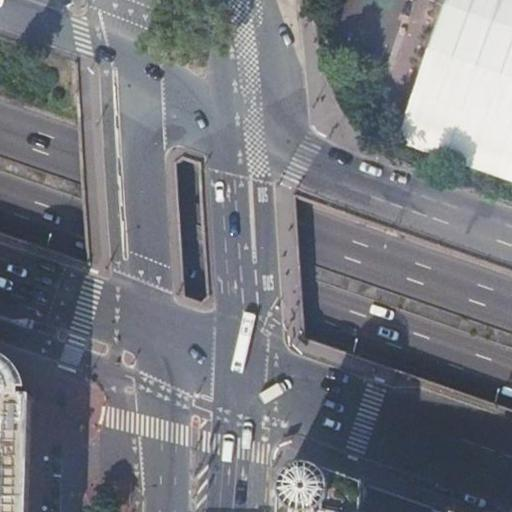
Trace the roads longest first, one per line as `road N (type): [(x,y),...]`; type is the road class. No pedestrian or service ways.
road 1 (trunk): [(511,303),(0,126)]
road 2 (trunk): [(0,201),(511,375)]
road 3 (motorway): [(511,236),(303,161),(233,125)]
road 4 (secondary): [(242,375),(511,486)]
road 5 (primary): [(130,56),(149,344)]
road 6 (motorway): [(242,375),(511,440)]
road 7 (primary): [(242,375),(233,125)]
road 8 (primary): [(149,344),(163,511)]
road 9 (primary): [(0,291),(149,344)]
road 10 (primary): [(130,56),(0,7)]
road 11 (primary): [(230,511),(242,375)]
road 12 (primary): [(233,125),(219,0)]
road 13 (primary): [(233,125),(130,56)]
